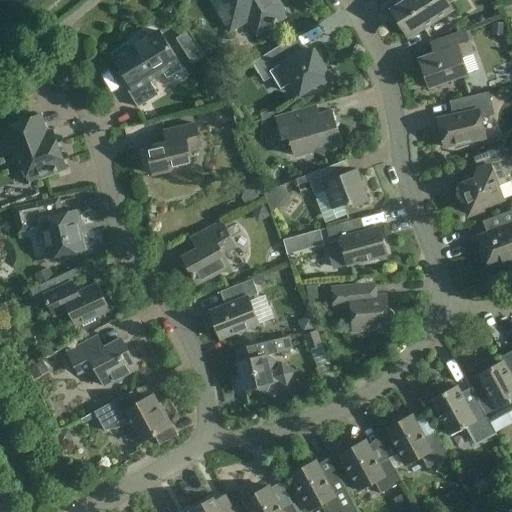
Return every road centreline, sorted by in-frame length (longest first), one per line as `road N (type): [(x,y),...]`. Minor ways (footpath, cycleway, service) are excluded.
road 1 (residential): [(206,442),(200,367),(111,215),(95,137),(65,81)]
road 2 (residential): [(435,310),(435,259),(401,162),(377,52),(345,0)]
road 3 (residential): [(206,442),(254,440),(365,399),(397,375),(435,310)]
road 4 (residential): [(88,511),(206,442)]
